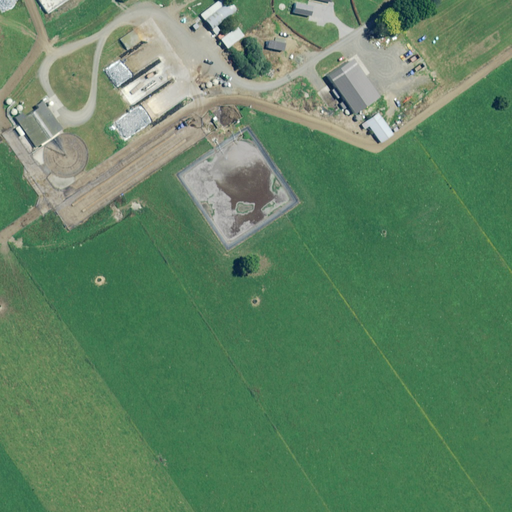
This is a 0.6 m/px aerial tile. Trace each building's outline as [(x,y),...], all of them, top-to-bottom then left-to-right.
[(235,11),(226,0),(219,0),(200,15),(215,35),(220,31),(216,26),(235,11)] [(242,36),(233,24),(217,36),(226,49),(242,36)] [(309,40),(301,25),(274,39),(285,58),(295,52),(293,49),(309,40)] [(140,41),(133,30),(120,39),(127,50),(140,41)] [(294,70),(287,58),(283,61),(278,64),(285,75),(294,70)] [(48,108),(53,105),(49,100),(45,103),(48,108)] [(14,118),(19,125),(25,133),(36,148),(40,145),(42,147),(59,134),(57,133),(62,129),(41,101),(35,106),(37,108),(24,117),(21,113),(14,118)] [(13,108),(18,113),(22,109),(18,104),(13,108)] [(53,105),(48,108),(52,114),(57,110),(53,105)] [(18,113),(13,108),(9,112),(13,117),(18,113)] [(392,135),(377,114),(361,125),(364,129),(368,126),(380,143),(392,135)] [(24,134),(18,126),(14,129),(20,137),(24,134)]
